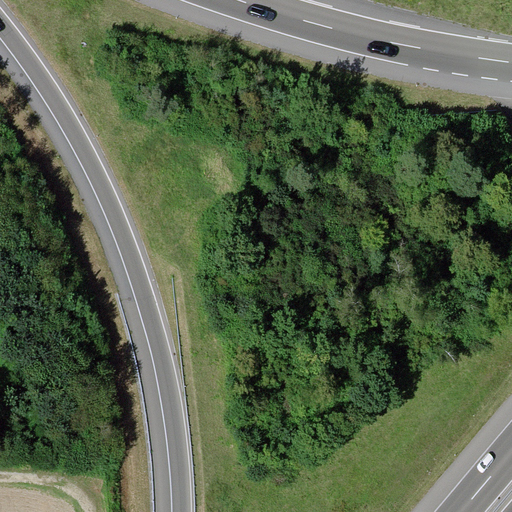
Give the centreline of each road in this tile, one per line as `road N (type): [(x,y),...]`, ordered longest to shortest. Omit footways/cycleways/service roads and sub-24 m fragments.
road 1 (motorway): [(0,22),(69,122),(124,237),(167,376),(182,511)]
road 2 (motorway): [(239,0),(423,48)]
